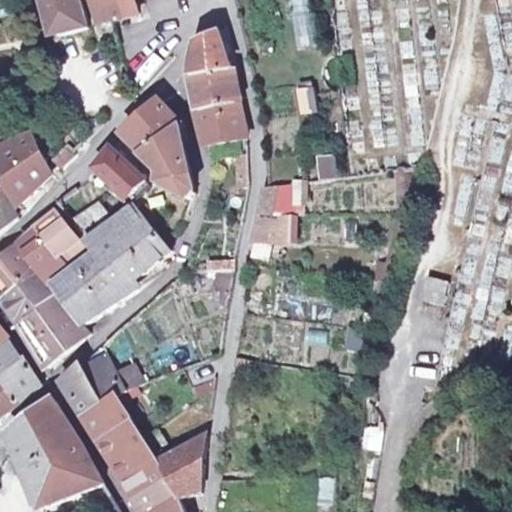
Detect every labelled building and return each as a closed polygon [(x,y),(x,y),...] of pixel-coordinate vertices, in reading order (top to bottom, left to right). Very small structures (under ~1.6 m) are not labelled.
[(45,0),(54,37),(86,29),(78,1),(81,0),(45,0)] [(91,0),(97,25),(108,22),(133,15),(131,8),(128,0),(91,0)] [(309,0),(291,0),(295,49),(312,47),(309,0)] [(193,65),(191,74),(225,68),(219,38),(217,29),(205,32),(205,40),(197,42),(193,65)] [(234,104),(225,68),(191,74),(195,93),(200,112),(234,104)] [(160,174),(161,174),(188,163),(177,119),(173,115),(156,101),(122,135),(160,174)] [(240,124),(234,104),(200,112),(206,140),(207,147),(244,139),(243,123),(240,124)] [(26,201),(37,191),(21,165),(12,142),(7,131),(5,126),(0,128),(0,192),(4,200),(0,202),(0,233),(15,220),(12,215),(17,210),(26,201)] [(29,136),(12,142),(21,165),(37,191),(50,178),(48,173),(45,169),(29,136)] [(146,182),(109,148),(98,159),(92,170),(129,202),(146,182)] [(245,179),(244,150),(236,150),(237,179),(245,179)] [(63,153),(53,162),(59,169),(69,159),(63,153)] [(188,163),(161,174),(161,184),(170,189),(187,197),(195,193),(188,163)] [(288,187),(289,215),(301,215),(300,185),(288,187)] [(263,190),(257,215),(285,215),(289,215),(288,187),(263,190)] [(184,222),(195,193),(187,197),(170,189),(161,208),(184,222)] [(68,223),(89,252),(116,232),(95,204),(68,223)] [(126,224),(116,232),(89,252),(92,255),(94,258),(57,291),(87,329),(117,306),(137,292),(132,285),(171,254),(140,215),(133,209),(122,218),(126,224)] [(47,222),(34,234),(67,275),(87,256),(54,215),(47,222)] [(239,223),(240,215),(232,215),(231,223),(239,223)] [(285,215),(257,215),(253,242),(282,244),(285,215)] [(53,288),(67,275),(34,234),(25,242),(21,246),(53,288)] [(429,259),(449,263),(453,247),(432,242),(429,259)] [(0,264),(0,297),(4,303),(38,276),(17,250),(10,256),(0,264)] [(209,262),(210,273),(231,271),(232,261),(209,262)] [(440,303),(445,279),(423,274),(418,297),(440,303)] [(55,298),(38,276),(4,303),(21,325),(55,298)] [(84,332),(55,298),(21,325),(47,368),(77,345),(88,337),(84,332)] [(366,357),(372,336),(364,335),(358,354),(366,357)] [(0,350),(0,371),(20,403),(40,385),(37,380),(22,358),(20,359),(8,343),(0,350)] [(92,367),(106,357),(102,348),(89,360),(92,367)] [(106,357),(92,367),(110,402),(117,398),(125,394),(117,377),(106,357)] [(193,367),(187,369),(192,390),(212,381),(213,379),(218,358),(193,367)] [(92,367),(89,360),(80,369),(63,384),(83,417),(110,402),(92,367)] [(140,366),(117,377),(125,394),(126,393),(134,389),(137,387),(149,383),(140,366)] [(0,420),(20,403),(0,371),(0,420)] [(117,398),(122,406),(138,397),(134,389),(126,393),(125,394),(117,398)] [(95,437),(101,446),(134,426),(122,406),(117,398),(110,402),(83,417),(95,437)] [(104,486),(55,401),(7,439),(40,511),(104,486)] [(153,454),(143,439),(134,426),(101,446),(105,453),(114,467),(121,480),(157,461),(153,454)] [(153,454),(168,445),(158,428),(143,439),(153,454)] [(179,449),(157,461),(168,479),(176,493),(178,499),(178,500),(199,492),(202,464),(204,436),(179,449)] [(168,445),(153,454),(157,461),(179,449),(174,442),(168,445)] [(129,492),(132,498),(168,479),(157,461),(121,480),(129,492)] [(176,493),(168,479),(132,498),(136,504),(140,511),(152,511),(178,499),(176,493)] [(182,511),(178,500),(178,499),(152,511),(182,511)]
